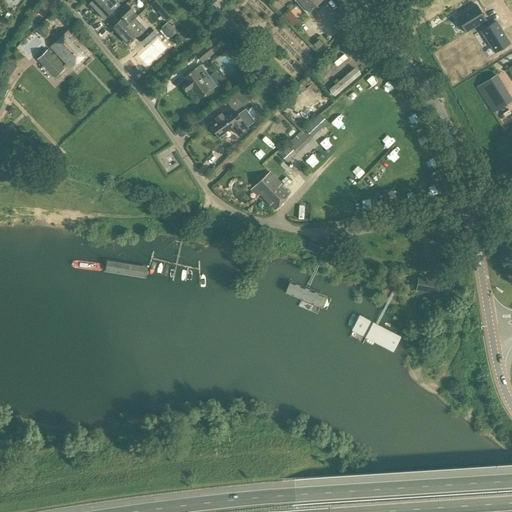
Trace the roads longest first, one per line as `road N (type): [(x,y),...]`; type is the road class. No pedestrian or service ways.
road 1 (residential): [(470,208),(324,233),(222,206),(57,0)]
road 2 (motorway): [(511,480),(146,511)]
road 3 (secondary): [(470,208),(432,102),(365,17)]
road 4 (motorway): [(382,511),(511,503)]
